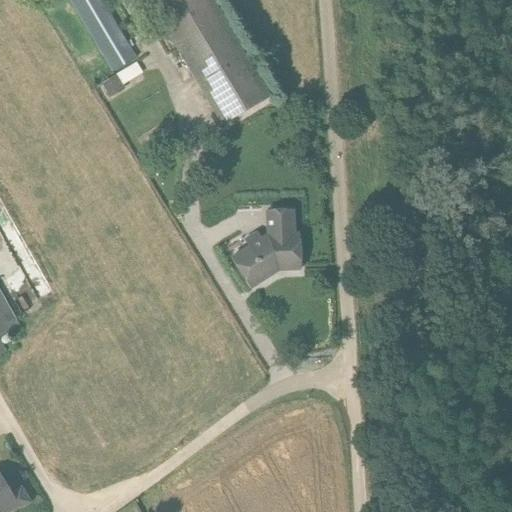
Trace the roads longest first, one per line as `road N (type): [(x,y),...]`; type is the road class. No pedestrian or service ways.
road 1 (unclassified): [(347,377),(323,0)]
road 2 (residential): [(347,377),(267,390),(107,511)]
road 3 (unknown): [(267,390),(183,220)]
road 4 (unclassified): [(357,511),(347,377)]
